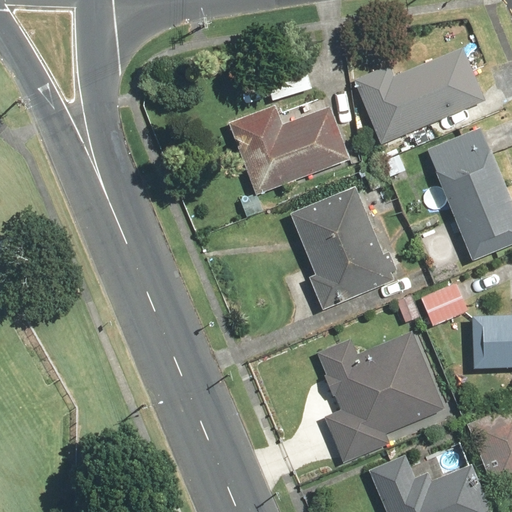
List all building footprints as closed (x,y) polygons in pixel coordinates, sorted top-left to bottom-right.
[(387,64),(350,80),(380,148),(485,103),(462,48),(393,78),(387,64)] [(271,103),(226,121),(256,194),(349,156),(328,106),(280,126),(271,103)] [(511,203),(480,126),(425,149),(471,261),(511,243),(511,203)] [(307,279),(321,312),(393,281),(354,188),(289,215),(315,275),(307,279)] [(452,282),(419,297),(433,326),(466,311),(452,282)] [(412,291),(393,298),(403,326),(423,318),(412,291)] [(511,314),(470,316),(471,368),(511,367),(511,314)] [(325,416),(345,463),(390,444),(385,433),(444,408),(411,331),(356,354),(349,339),(316,353),(340,409),(325,416)] [(511,404),(465,425),(495,494),(511,486),(511,404)] [(491,511),(472,466),(428,485),(424,475),(413,479),(403,455),(367,470),(384,511),(491,511)]
